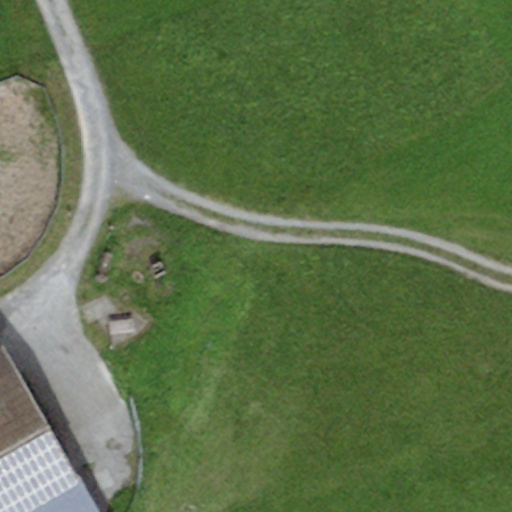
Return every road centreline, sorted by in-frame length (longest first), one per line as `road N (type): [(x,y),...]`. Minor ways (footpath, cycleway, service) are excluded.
road 1 (track): [(511,276),(362,233),(296,234),(100,169)]
road 2 (track): [(33,310),(91,214),(100,169),(96,121),(53,0)]
